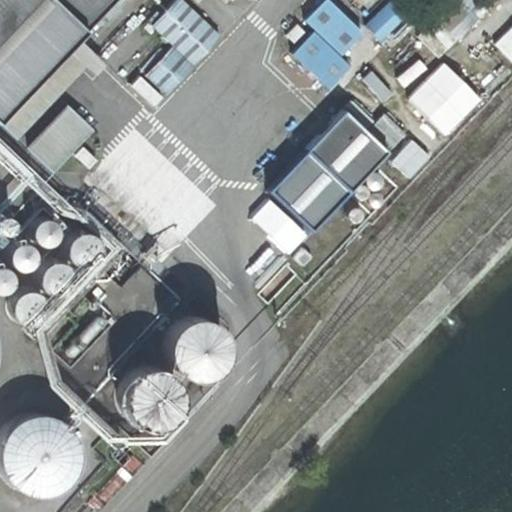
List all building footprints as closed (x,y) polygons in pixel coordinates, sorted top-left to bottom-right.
[(0,0),(0,111),(60,47),(104,0),(0,0)] [(163,39),(137,66),(159,87),(213,31),(180,0),(160,0),(143,19),(163,39)] [(329,88),(350,64),(341,55),(363,29),(329,0),(320,0),(303,20),(313,29),(291,55),(329,88)] [(75,60),(60,47),(0,111),(0,128),(5,133),(75,60)] [(353,186),(390,149),(346,104),(309,141),(353,186)] [(100,138),(78,117),(34,162),(56,183),(100,138)] [(58,255),(63,263),(67,267),(76,271),(85,270),(93,264),(98,255),(98,245),(92,236),(84,231),(75,230),(65,234),(58,245),(58,255)] [(29,280),(32,290),(40,297),(46,299),(58,297),(66,291),(70,283),(69,271),(67,267),(63,263),(56,259),(46,258),(37,262),(31,271),(29,280)] [(40,297),(32,290),(24,287),(14,288),(3,296),(0,306),(0,311),(2,319),(8,326),(19,330),(30,329),(38,323),(43,312),(40,297)] [(100,322),(87,309),(52,342),(65,355),(100,322)] [(157,361),(161,370),(172,383),(180,387),(191,389),(208,385),(216,379),(224,367),(227,354),(223,339),(214,327),(202,321),(185,320),(170,327),(162,337),(158,347),(157,361)] [(110,409),(118,422),(133,431),(150,432),(163,425),(172,414),(175,404),(175,390),(172,383),(161,370),(148,365),(134,366),(120,373),(112,383),(108,398),(110,409)] [(46,413),(32,411),(24,412),(12,417),(0,428),(0,472),(2,475),(13,485),(27,490),(43,489),(56,484),(68,471),(73,459),(73,444),(68,431),(59,420),(46,413)]
